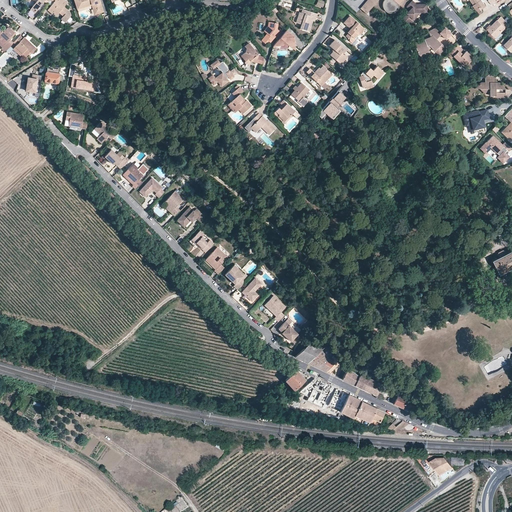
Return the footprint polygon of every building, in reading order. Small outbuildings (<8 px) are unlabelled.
[(30,9),(35,13),(44,0),(37,0),(36,1),(30,9)] [(64,6),(67,2),(64,0),(50,0),(53,2),(47,10),(52,13),(53,11),(57,14),(58,12),(59,11),(64,14),(63,16),(61,18),(65,22),(71,14),(70,11),(64,6)] [(74,0),(77,9),(91,5),(94,14),(103,12),(99,0),(74,0)] [(371,9),(378,0),(368,0),(360,9),(366,14),(371,9)] [(416,7),(414,5),(415,4),(415,3),(412,0),(406,7),(410,10),(404,16),(408,19),(411,16),(414,18),(419,12),(427,12),(427,3),(418,4),(416,7)] [(463,0),(464,1),(465,0),(474,0),(476,3),(473,5),(477,10),(485,4),(481,0),(463,0)] [(315,18),(317,14),(302,8),(301,12),(299,11),(295,22),(301,24),(299,28),(308,31),(312,20),(313,17),(315,18)] [(497,39),(502,34),(500,32),(508,24),(501,16),(491,26),(490,28),(487,30),(497,39)] [(365,28),(351,17),(346,23),(350,27),(352,29),(349,33),(346,35),(353,42),(355,38),(354,37),(357,34),(359,35),(365,28)] [(278,40),(284,32),(281,29),(280,30),(278,28),(278,22),(271,22),(270,30),(268,33),(262,40),(266,44),(269,41),(271,42),(275,37),(278,40)] [(0,29),(0,41),(4,45),(2,47),(1,48),(4,52),(11,44),(8,42),(10,39),(10,38),(13,35),(12,33),(14,31),(7,25),(2,31),(0,29)] [(441,34),(436,29),(428,32),(430,37),(413,43),(417,54),(418,54),(428,50),(426,45),(428,45),(436,55),(444,48),(437,40),(442,35),(446,40),(451,36),(446,29),(441,34)] [(292,36),(286,30),(284,32),(278,40),(273,46),(289,44),(295,49),(294,36),(292,36)] [(20,36),(13,42),(16,45),(15,46),(22,53),(21,54),(24,58),(28,54),(30,52),(31,53),(36,48),(24,37),(23,38),(20,36)] [(453,36),(448,40),(452,44),(456,41),(453,36)] [(335,49),(333,51),(330,54),(341,63),(348,56),(344,52),(347,49),(335,39),(330,45),(333,48),(335,49)] [(251,60),(256,61),(258,55),(249,43),(244,47),(246,49),(244,53),(240,56),(245,61),(244,63),(249,65),(250,61),(251,60)] [(22,53),(15,46),(13,49),(20,56),(21,54),(22,53)] [(464,56),(460,52),(458,54),(454,51),(445,59),(449,62),(452,60),(463,70),(465,68),(469,72),(467,73),(472,78),(477,72),(475,68),(468,62),(470,59),(465,55),(464,56)] [(264,57),(258,55),(256,61),(256,62),(262,64),(264,57)] [(221,77),(219,75),(215,78),(212,75),(209,78),(213,84),(217,81),(218,82),(220,85),(225,82),(228,80),(226,78),(228,76),(230,80),(234,77),(233,76),(230,72),(229,70),(228,71),(227,70),(228,69),(222,61),(220,63),(217,60),(210,65),(213,69),(217,66),(220,70),(221,70),(223,73),(222,73),(224,75),(221,77)] [(318,70),(317,69),(314,72),(311,75),(321,85),(332,73),(323,65),(320,68),(318,70)] [(377,79),(383,72),(376,66),(372,70),(369,68),(365,73),(363,71),(359,74),(360,76),(358,76),(362,88),(366,87),(367,89),(373,87),(370,78),(372,75),(377,79)] [(54,72),(48,71),(46,71),(45,72),(44,80),(45,82),(57,84),(59,82),(60,75),(58,73),(54,72)] [(40,83),(41,76),(32,74),(31,78),(27,78),(25,91),(34,92),(36,82),(40,83)] [(506,90),(502,86),(499,86),(499,85),(493,84),(493,81),(495,80),(490,74),(484,79),(484,85),(479,84),(473,90),(480,90),(490,90),(490,96),(495,96),(495,98),(506,99),(511,93),(508,90),(506,90)] [(309,89),(301,83),(297,87),(295,85),(293,88),(295,90),(291,94),(299,101),(309,89)] [(237,95),(239,94),(243,90),(239,86),(232,92),(235,97),(227,104),(231,109),(234,106),(238,110),(239,108),(243,113),(251,105),(246,100),(245,101),(243,102),(237,95)] [(342,89),(320,114),(319,114),(323,118),(328,113),(333,118),(342,108),(340,106),(349,95),(342,89)] [(280,103),(281,104),(283,106),(280,109),(279,107),(275,111),(279,114),(278,115),(284,121),(290,114),(294,111),(283,100),(280,103)] [(511,121),(503,130),(511,139),(511,109),(506,116),(511,121)] [(85,115),(68,111),(67,119),(70,120),(69,125),(87,129),(88,123),(83,122),(85,115)] [(279,114),(275,111),(273,113),(284,124),(292,116),(290,114),(284,121),(278,115),(279,114)] [(482,121),(489,119),(487,111),(479,113),(478,111),(463,115),(466,126),(468,126),(470,131),(477,129),(478,132),(478,134),(485,132),(483,125),(482,125),(481,121),(482,121)] [(262,116),(259,113),(244,128),(248,132),(252,129),(255,132),(261,127),(269,135),(275,128),(267,121),(265,121),(261,117),(262,116)] [(112,131),(101,121),(94,129),(100,135),(97,137),(102,142),(105,138),(109,142),(115,136),(111,132),(112,131)] [(509,147),(505,142),(503,145),(493,135),(479,149),(485,154),(491,149),(496,154),(503,147),(506,150),(509,147)] [(111,149),(104,155),(113,164),(114,162),(120,169),(128,160),(124,157),(122,160),(116,154),(111,149)] [(124,157),(119,152),(116,154),(122,160),(124,157)] [(507,157),(502,152),(497,158),(502,163),(507,157)] [(139,179),(148,169),(142,164),(138,168),(133,163),(122,174),(125,177),(126,176),(128,177),(127,179),(133,185),(132,186),(135,188),(141,181),(139,179)] [(155,194),(158,197),(164,192),(160,188),(161,187),(152,178),(139,191),(145,197),(151,190),(152,189),(153,190),(156,193),(155,194)] [(170,212),(174,216),(180,210),(176,206),(183,198),(175,190),(163,202),(167,205),(172,210),(170,212)] [(194,210),(189,206),(178,218),(185,225),(190,220),(192,218),(193,220),(196,217),(201,222),(205,217),(196,208),(194,210)] [(184,227),(185,225),(178,218),(177,220),(184,227)] [(206,243),(210,240),(200,230),(199,231),(203,235),(202,236),(204,239),(203,240),(206,243)] [(201,249),(205,252),(213,243),(210,240),(206,243),(203,240),(204,239),(202,236),(203,235),(199,231),(191,240),(195,243),(196,243),(202,248),(201,249)] [(214,270),(218,274),(224,267),(220,264),(227,257),(217,247),(205,260),(215,269),(214,270)] [(499,275),(503,274),(504,276),(507,277),(511,274),(511,250),(492,261),(499,275)] [(233,285),(237,289),(245,281),(241,277),(244,274),(237,268),(236,270),(232,266),(224,274),(235,284),(233,285)] [(255,277),(241,292),(252,301),(258,294),(254,291),(262,283),(255,277)] [(237,300),(242,293),(237,290),(233,297),(237,300)] [(285,306),(273,295),(264,304),(269,310),(272,310),(274,312),(273,313),(276,316),(274,318),(278,321),(284,315),(280,311),(285,306)] [(298,333),(289,325),(289,324),(285,321),(278,328),(282,332),(291,341),(298,333)] [(309,343),(294,357),(308,363),(322,349),(309,343)] [(338,359),(326,346),(322,349),(329,359),(319,369),(325,372),(334,363),(338,359)] [(99,351),(91,347),(88,352),(96,357),(99,351)] [(329,359),(322,349),(308,363),(319,369),(329,359)] [(325,372),(329,374),(337,366),(334,363),(325,372)] [(358,377),(348,368),(342,379),(354,385),(358,377)] [(305,379),(295,369),(285,379),(294,389),(305,379)] [(361,375),(358,377),(354,385),(376,396),(377,394),(378,391),(381,384),(361,375)] [(323,403),(330,387),(330,385),(313,378),(298,392),(323,403)] [(388,387),(381,384),(378,391),(384,393),(384,394),(388,387)] [(370,404),(337,388),(335,389),(328,406),(332,408),(334,403),(338,405),(336,409),(353,418),(355,415),(369,422),(371,417),(376,407),(370,404)] [(398,395),(394,404),(406,410),(409,404),(414,406),(415,402),(398,395)] [(269,401),(266,398),(260,403),(264,406),(269,401)] [(384,411),(376,407),(371,417),(379,421),(384,411)] [(89,412),(83,419),(85,421),(92,414),(89,412)] [(355,415),(353,418),(353,419),(367,425),(369,422),(355,415)] [(377,426),(379,421),(371,417),(369,422),(377,426)] [(451,456),(451,464),(464,464),(464,457),(451,456)] [(453,468),(446,458),(436,458),(433,460),(430,462),(437,472),(440,476),(453,468)]
